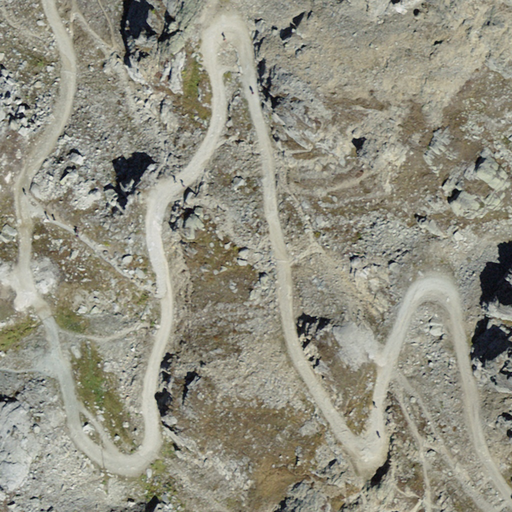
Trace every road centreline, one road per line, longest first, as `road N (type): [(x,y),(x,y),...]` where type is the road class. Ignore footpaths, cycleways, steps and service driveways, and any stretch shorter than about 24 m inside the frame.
road 1 (track): [(168,310),(157,215),(165,189),(203,158),(218,119),(209,45),(215,30),(232,25),(245,41),(269,155),(290,339),(347,441),(363,446),(375,435),(385,375)]
road 2 (track): [(21,195),(30,279),(62,356),(78,435),(106,462),(130,466),(152,451),(149,390),(168,310)]
road 3 (track): [(385,375),(414,292),(446,285),(485,459),(511,488)]
road 4 (track): [(50,0),(71,70),(64,111),(21,195)]
